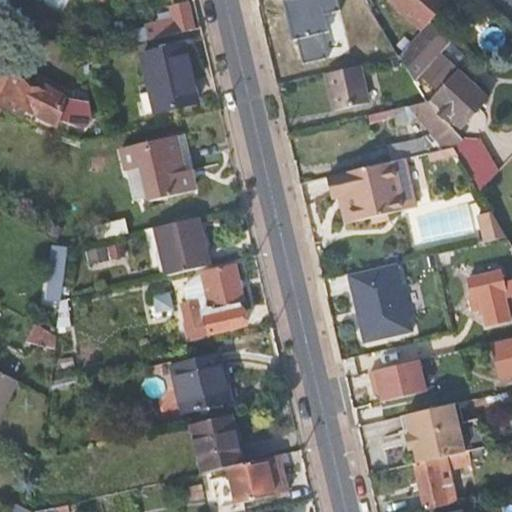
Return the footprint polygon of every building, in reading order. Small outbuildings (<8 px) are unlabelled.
[(298,38),(304,63),(329,56),(323,32),(330,30),(326,13),(342,9),(339,0),(284,0),(295,39),(298,38)] [(436,13),(448,0),(388,0),(422,29),(428,22),(436,13)] [(145,28),(148,40),(193,29),(186,3),(170,7),(174,21),(145,28)] [(428,22),(422,29),(409,44),(400,54),(426,100),(429,103),(432,100),(442,109),(439,113),(454,125),(452,129),(456,131),(487,98),(440,55),(450,43),(428,22)] [(381,47),(385,58),(400,54),(391,41),(381,47)] [(194,103),(181,46),(140,56),(149,93),(138,95),(142,115),(153,112),(194,103)] [(370,101),(361,65),(326,73),(336,110),(370,101)] [(0,73),(0,86),(8,90),(13,79),(0,73)] [(55,126),(57,120),(77,131),(84,132),(92,126),(87,110),(63,98),(64,96),(55,93),(56,88),(45,83),(40,93),(32,89),(13,79),(8,90),(0,86),(0,105),(13,113),(16,107),(55,126)] [(37,79),(32,89),(40,93),(45,83),(37,79)] [(454,125),(439,113),(442,109),(432,100),(429,103),(426,100),(407,104),(394,107),(398,122),(410,120),(409,115),(417,113),(429,135),(388,146),(392,159),(404,156),(454,145),(462,139),(456,131),(452,129),(454,125)] [(173,135),(122,148),(127,170),(134,199),(147,196),(148,201),(193,190),(188,168),(182,169),(173,135)] [(462,139),(454,145),(480,190),(498,170),(479,136),(478,137),(476,137),(473,138),(469,138),(465,137),(462,139)] [(344,194),(351,221),(417,204),(404,156),(392,159),(334,174),(339,195),(344,194)] [(334,196),(339,195),(334,174),(329,176),(334,196)] [(23,201),(14,218),(25,224),(34,206),(23,201)] [(507,235),(493,211),(480,214),(486,240),(507,235)] [(155,226),(167,276),(208,266),(196,216),(155,226)] [(95,224),(98,240),(128,233),(124,217),(95,224)] [(126,257),(122,242),(85,248),(89,265),(126,257)] [(50,278),(62,280),(66,249),(53,248),(50,278)] [(365,341),(413,329),(396,262),(348,274),(365,341)] [(233,266),(201,273),(205,290),(193,293),(195,307),(181,310),(188,339),(244,326),(239,305),(242,304),(233,266)] [(501,271),(470,278),(474,297),(470,298),(473,311),(484,309),(487,323),(510,318),(505,299),(511,297),(511,279),(503,282),(501,271)] [(47,299),(60,300),(62,280),(50,278),(47,299)] [(27,341),(53,354),(56,335),(36,325),(27,341)] [(511,338),(493,343),(500,376),(511,373),(511,338)] [(218,354),(172,365),(183,414),(229,403),(218,354)] [(427,390),(419,359),(370,370),(374,386),(379,385),(380,391),(382,400),(427,390)] [(0,415),(18,381),(0,371),(0,415)] [(465,450),(454,401),(406,413),(411,432),(406,434),(409,448),(414,447),(418,462),(465,450)] [(377,407),(354,412),(357,424),(379,419),(377,407)] [(190,424),(202,472),(226,466),(241,463),(231,414),(190,424)] [(471,461),(468,450),(465,450),(418,462),(415,462),(426,506),(447,501),(439,469),(471,461)] [(286,491),(277,454),(241,463),(226,466),(235,503),(286,491)]
